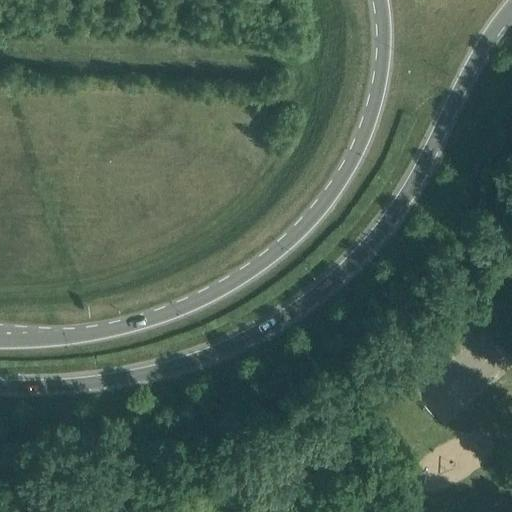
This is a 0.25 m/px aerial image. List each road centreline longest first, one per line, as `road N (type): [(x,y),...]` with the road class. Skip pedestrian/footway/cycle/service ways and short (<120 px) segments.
road 1 (secondary): [(0,383),(84,380),(189,360),(306,299),(366,240),(417,169),(487,36),(511,8)]
road 2 (secondary): [(377,0),(381,53),(367,124),(322,200),(276,249),(214,290),(153,315),(69,336),(0,336)]
